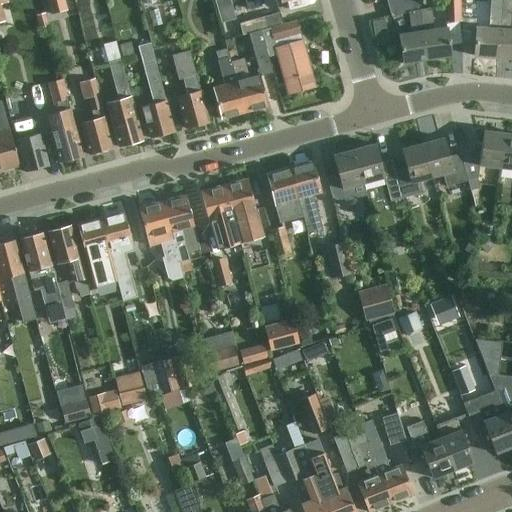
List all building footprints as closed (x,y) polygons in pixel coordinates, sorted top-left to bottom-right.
[(64,0),(47,0),(51,14),(67,10),(64,0)] [(247,0),(250,9),(261,6),(281,0),(247,0)] [(427,60),(419,10),(417,0),(403,0),(387,5),(391,17),(408,13),(411,32),(399,34),(403,64),(427,60)] [(443,0),(445,21),(461,21),(460,0),(443,0)] [(497,58),(500,0),(490,0),(488,28),(475,27),(476,19),(461,18),(461,43),(474,44),(473,56),(497,58)] [(511,29),(511,30),(511,9),(511,0),(510,0),(500,0),(497,58),(511,58),(511,29)] [(433,29),(431,19),(430,9),(419,10),(427,60),(451,56),(446,27),(433,29)] [(44,11),(36,13),(39,27),(48,25),(44,11)] [(283,25),(283,24),(279,12),(263,16),(263,17),(239,24),(243,36),(248,34),(260,31),(267,29),(267,30),(283,25)] [(384,18),(371,20),(376,45),(388,43),(384,18)] [(300,41),(276,48),(274,41),(300,34),(296,20),(283,24),(283,25),(267,30),(267,29),(260,31),(268,56),(277,54),(288,93),(313,86),(300,41)] [(260,31),(248,34),(255,62),(259,75),(272,72),(268,56),(260,31)] [(130,42),(118,45),(121,57),(133,54),(130,42)] [(142,62),(156,58),(154,49),(151,50),(150,45),(139,48),(140,52),(139,52),(142,62)] [(177,98),(185,129),(208,122),(188,48),(174,52),(181,75),(184,74),(189,94),(177,98)] [(223,85),(212,88),(221,119),(245,112),(229,56),(227,50),(215,53),(223,85)] [(229,56),(245,112),(267,106),(259,75),(249,78),(243,58),(235,60),(232,50),(228,51),(229,56)] [(142,140),(127,87),(120,59),(108,62),(118,100),(107,103),(119,147),(142,140)] [(165,100),(158,74),(155,62),(143,65),(147,78),(154,104),(142,107),(151,138),(174,132),(168,109),(173,107),(170,99),(165,100)] [(62,78),(47,82),(55,112),(47,114),(47,117),(50,126),(60,163),(83,157),(68,103),(62,78)] [(104,118),(101,108),(93,79),(79,82),(84,99),(88,98),(91,111),(94,121),(81,124),(90,155),(112,149),(104,118)] [(0,171),(19,166),(10,131),(8,131),(0,102),(0,171)] [(500,167),(504,133),(482,130),(480,151),(471,150),(460,153),(467,180),(477,177),(479,165),(500,167)] [(26,172),(49,166),(40,133),(17,139),(26,172)] [(511,133),(504,133),(500,167),(511,168),(511,133)] [(443,138),(422,143),(431,177),(442,174),(446,186),(455,184),(467,180),(460,153),(448,156),(443,138)] [(419,180),(431,177),(422,143),(401,149),(406,168),(395,171),(394,171),(402,198),(422,192),(419,180)] [(394,171),(395,171),(391,159),(380,162),(375,144),(354,149),(363,183),(383,177),(390,201),(402,198),(394,171)] [(351,186),(363,183),(354,149),(332,155),(337,174),(326,177),(333,204),(354,198),(351,186)] [(289,167),(307,232),(322,228),(312,194),(321,191),(313,160),(289,167)] [(289,167),(266,173),(275,204),(279,223),(283,222),(288,220),(293,219),(302,216),(307,232),(289,167)] [(477,177),(467,180),(469,190),(479,187),(480,187),(477,177)] [(263,237),(256,210),(248,179),(224,185),(232,216),(240,243),(263,237)] [(240,243),(232,216),(224,185),(201,191),(209,222),(222,219),(229,246),(240,243)] [(190,260),(182,230),(193,227),(185,196),(161,202),(170,233),(178,263),(190,260)] [(161,202),(138,208),(146,240),(148,246),(160,243),(166,267),(170,281),(182,278),(178,263),(170,233),(161,202)] [(122,213),(99,219),(108,250),(117,285),(118,285),(122,300),(136,296),(124,253),(133,251),(122,213)] [(117,285),(108,250),(99,219),(76,225),(85,256),(98,252),(108,288),(117,285)] [(482,225),(481,234),(491,234),(492,226),(482,225)] [(80,257),(78,257),(70,226),(48,232),(56,263),(67,260),(72,282),(73,282),(75,288),(80,296),(89,293),(80,257)] [(280,227),(269,229),(276,255),(277,255),(279,260),(291,256),(290,252),(291,251),(284,226),(280,227)] [(50,265),(42,234),(19,240),(27,271),(29,270),(32,280),(43,276),(50,306),(62,303),(56,283),(51,264),(50,265)] [(487,237),(479,245),(485,251),(493,243),(487,237)] [(469,240),(460,253),(469,258),(477,246),(469,240)] [(205,241),(198,243),(200,251),(200,252),(207,250),(205,241)] [(23,272),(22,272),(14,242),(0,245),(0,278),(10,276),(22,322),(35,318),(23,272)] [(341,243),(326,246),(333,278),(349,274),(349,273),(342,247),(341,243)] [(231,283),(224,257),(211,260),(217,286),(231,283)] [(78,321),(66,280),(56,283),(62,303),(70,333),(76,329),(75,324),(78,321)] [(386,284),(357,291),(364,320),(394,312),(386,284)] [(209,292),(200,303),(214,313),(222,303),(209,292)] [(450,295),(431,303),(439,323),(458,315),(450,295)] [(188,301),(178,304),(184,314),(191,312),(188,301)] [(421,327),(415,310),(397,317),(403,334),(421,327)] [(358,317),(348,319),(350,328),(360,325),(358,317)] [(392,317),(372,325),(380,352),(388,349),(386,342),(397,338),(394,330),(396,330),(392,317)] [(290,318),(263,326),(270,350),(297,343),(290,318)] [(343,324),(333,327),(335,335),(336,335),(345,332),(343,324)] [(308,330),(296,334),(299,344),(312,340),(308,330)] [(335,335),(328,338),(331,346),(339,343),(336,335),(335,335)] [(501,341),(473,338),(487,373),(498,374),(501,341)] [(263,343),(240,349),(244,362),(266,355),(263,343)] [(210,372),(238,364),(233,345),(205,353),(210,372)] [(315,345),(301,350),(306,361),(320,355),(315,345)] [(282,370),(292,367),(286,348),(276,351),(282,370)] [(179,386),(210,380),(204,362),(192,366),(188,352),(170,357),(179,386)] [(170,357),(154,361),(162,391),(178,387),(170,357)] [(270,357),(242,367),(245,376),(273,366),(270,357)] [(382,369),(372,373),(380,392),(390,388),(382,369)] [(242,427),(221,374),(213,377),(234,431),(242,427)] [(211,379),(194,385),(197,392),(203,396),(215,392),(211,379)] [(142,381),(117,387),(121,404),(146,398),(142,381)] [(183,386),(177,388),(181,402),(187,400),(183,386)] [(494,390),(462,403),(467,413),(477,439),(488,435),(495,453),(511,446),(511,436),(503,413),(494,390)] [(92,416),(120,408),(116,393),(106,396),(105,392),(87,397),(92,416)] [(317,403),(313,393),(298,398),(312,434),(327,428),(325,421),(317,403)] [(64,423),(90,416),(85,398),(59,406),(64,423)] [(327,399),(317,403),(325,421),(334,418),(327,399)] [(422,417),(423,403),(409,402),(408,416),(422,417)] [(125,408),(113,412),(117,423),(129,419),(125,408)] [(511,408),(503,413),(511,436),(511,408)] [(389,445),(405,440),(397,413),(381,418),(389,445)] [(466,444),(477,439),(467,413),(455,418),(455,417),(435,425),(440,437),(452,470),(473,462),(466,444)] [(98,415),(77,422),(83,442),(91,440),(105,435),(98,415)] [(400,462),(389,466),(370,419),(360,423),(365,438),(365,439),(391,503),(413,494),(400,462)] [(46,420),(35,423),(37,432),(49,430),(46,420)] [(452,470),(440,437),(430,441),(422,420),(405,427),(409,436),(405,437),(413,464),(425,460),(432,478),(452,470)] [(32,425),(19,429),(22,440),(31,437),(35,436),(32,425)] [(244,429),(235,433),(239,445),(249,441),(244,429)] [(5,431),(0,432),(0,446),(8,444),(5,432),(5,431)] [(391,503),(365,439),(350,445),(344,431),(332,436),(335,445),(337,450),(346,473),(366,464),(366,465),(363,466),(367,475),(355,480),(368,511),(391,503)] [(43,438),(28,444),(34,460),(49,454),(43,438)] [(329,511),(308,458),(306,452),(305,452),(300,439),(273,450),(278,462),(277,462),(286,484),(302,478),(303,481),(302,481),(310,501),(300,505),(302,511),(329,511)] [(313,440),(303,444),(306,452),(308,458),(319,454),(313,440)] [(11,444),(3,448),(6,457),(15,454),(17,461),(27,457),(21,441),(11,444)] [(319,454),(308,458),(329,511),(354,511),(345,488),(334,492),(319,454)] [(241,487),(253,482),(244,459),(232,464),(241,487)] [(200,462),(185,467),(190,482),(205,477),(200,462)] [(274,489),(286,484),(277,462),(265,467),(274,489)] [(264,511),(290,511),(290,510),(284,511),(279,511),(273,496),(272,497),(265,478),(254,482),(258,494),(257,494),(264,511)] [(200,511),(189,484),(173,491),(181,511),(200,511)] [(264,511),(257,494),(245,499),(250,511),(264,511)]
